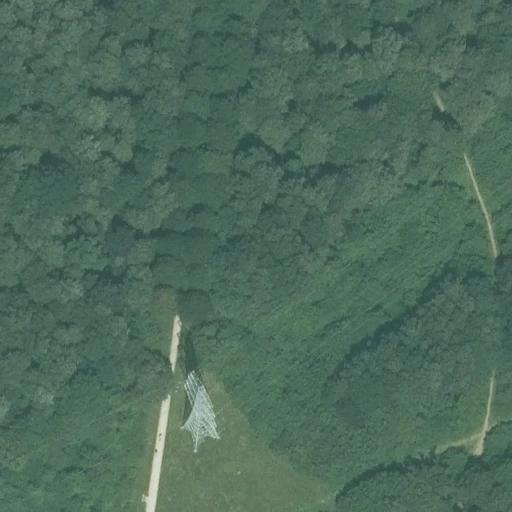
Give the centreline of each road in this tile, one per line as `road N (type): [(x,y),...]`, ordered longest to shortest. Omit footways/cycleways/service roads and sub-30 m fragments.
road 1 (unknown): [(389,0),(467,145),(501,246),(490,382),(471,479),(456,511)]
road 2 (unknown): [(485,196),(0,121)]
road 3 (unknown): [(72,0),(33,182),(0,229)]
road 4 (unknown): [(511,422),(296,511)]
